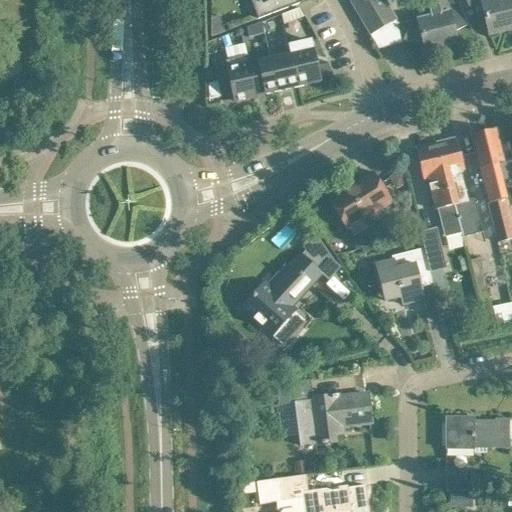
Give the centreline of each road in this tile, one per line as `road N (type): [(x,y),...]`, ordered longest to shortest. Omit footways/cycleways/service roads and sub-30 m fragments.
road 1 (secondary): [(160,489),(166,456),(159,252)]
road 2 (secondary): [(114,259),(141,339),(160,489)]
road 3 (residential): [(511,362),(442,374),(419,388),(411,410),(411,511)]
road 4 (tertiary): [(174,237),(204,211),(249,196),(354,124)]
road 5 (tertiary): [(354,124),(215,177),(166,162)]
road 6 (secondary): [(149,151),(136,0)]
road 7 (secondary): [(120,0),(111,150)]
road 8 (tertiary): [(511,82),(381,114)]
road 9 (residential): [(381,114),(361,48),(333,0)]
